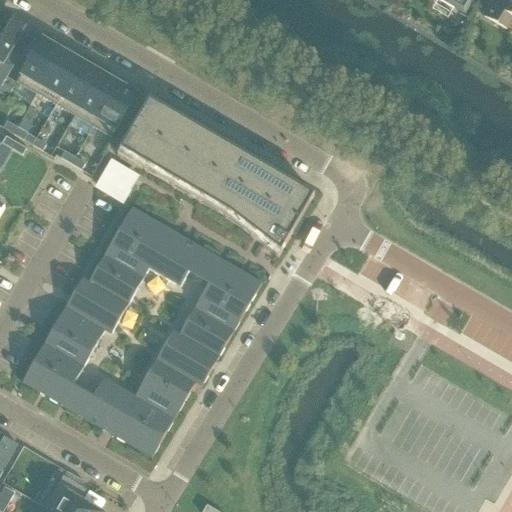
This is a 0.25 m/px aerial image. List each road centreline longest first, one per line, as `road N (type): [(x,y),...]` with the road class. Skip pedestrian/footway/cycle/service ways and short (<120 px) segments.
road 1 (residential): [(42,0),(340,173),(350,193),(336,223)]
road 2 (residential): [(336,223),(165,500)]
road 3 (unclassified): [(511,326),(336,223)]
road 4 (residential): [(0,403),(165,500)]
